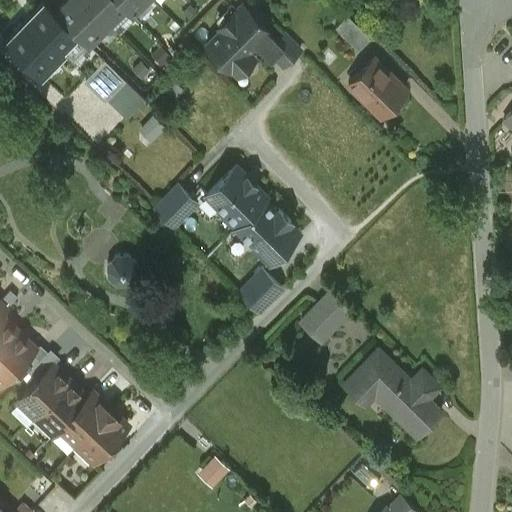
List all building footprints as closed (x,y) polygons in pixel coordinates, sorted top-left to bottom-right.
[(44,0),(40,0),(3,38),(40,74),(80,34),(54,9),(44,0)] [(107,21),(87,0),(62,0),(54,9),(80,34),(87,41),(107,21)] [(87,0),(107,21),(124,5),(125,4),(120,0),(87,0)] [(141,0),(120,0),(125,4),(124,5),(130,11),(141,0)] [(242,4),(233,13),(232,12),(219,25),(222,28),(206,44),(229,67),(231,65),(237,72),(253,56),(249,51),(269,31),(242,4)] [(309,30),(288,12),(269,33),(289,52),(309,30)] [(374,56),(349,83),(381,113),(406,86),(374,56)] [(125,78),(104,58),(85,77),(106,97),(125,78)] [(511,125),(511,146),(510,148),(511,149),(511,150),(511,108),(503,118),(511,125)] [(154,113),(140,128),(152,138),(165,123),(154,113)] [(266,194),(235,163),(205,193),(221,208),(219,210),(234,225),(232,227),(233,227),(266,194)] [(177,182),(155,205),(169,218),(191,196),(177,182)] [(276,208),(265,197),(267,194),(266,194),(233,227),(250,245),(252,243),(269,260),(298,230),(288,220),(290,218),(278,206),(276,208)] [(136,263),(128,254),(116,254),(107,263),(107,275),(116,283),(128,283),(136,275),(136,263)] [(261,266),(239,288),(259,308),(281,285),(261,266)] [(349,308),(329,288),(328,290),(330,291),(319,302),(318,300),(300,318),(312,330),(329,313),(337,321),(349,308)] [(0,313),(0,378),(1,379),(33,345),(0,313)] [(411,378),(377,346),(344,380),(361,397),(360,398),(362,400),(372,389),(418,434),(426,425),(425,423),(435,412),(422,400),(428,394),(411,378)] [(85,395),(50,362),(18,396),(54,430),(59,424),(59,423),(85,395)] [(438,384),(421,367),(411,378),(428,394),(438,384)] [(126,423),(90,389),(85,395),(59,423),(59,424),(94,457),(126,423)] [(415,511),(418,509),(401,492),(391,502),(400,511),(415,511)] [(400,511),(391,502),(387,507),(385,505),(377,511),(400,511)]
